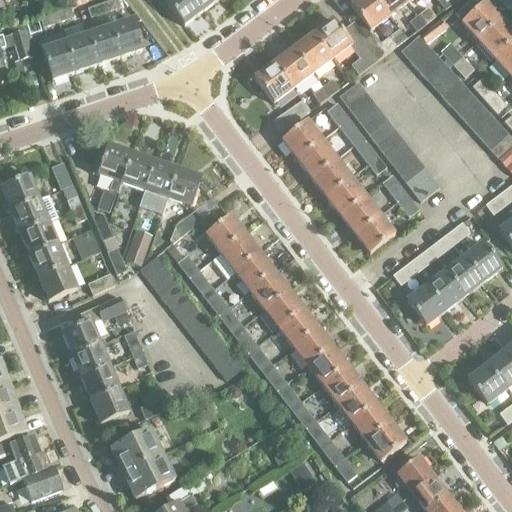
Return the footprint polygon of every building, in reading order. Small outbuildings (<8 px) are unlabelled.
[(185,29),(205,14),(193,0),(169,0),(166,3),(185,29)] [(193,0),(205,14),(222,0),(193,0)] [(370,34),(390,19),(375,0),(362,0),(351,9),(370,34)] [(375,0),(390,19),(409,5),(404,0),(375,0)] [(434,0),(445,14),(463,0),(434,0)] [(106,16),(122,11),(118,1),(103,6),(106,16)] [(91,21),(106,16),(103,6),(88,11),(91,21)] [(470,12),(465,6),(455,14),(460,20),(470,12)] [(478,45),(501,24),(485,6),(461,27),(478,45)] [(59,26),(74,21),(71,11),(56,16),(59,26)] [(426,28),(436,20),(428,11),(419,18),(426,28)] [(44,31),(59,26),(56,16),(41,21),(44,31)] [(416,35),(426,28),(419,18),(409,26),(416,35)] [(121,61),(144,53),(134,23),(111,31),(121,61)] [(331,63),(351,49),(332,24),(312,39),(331,63)] [(434,43),(447,33),(440,24),(427,34),(434,43)] [(494,63),(511,46),(511,35),(501,24),(478,45),(494,63)] [(98,68),(121,61),(111,31),(88,38),(98,68)] [(19,63),(31,59),(24,35),(12,39),(19,63)] [(380,47),(373,37),(362,45),(377,64),(396,50),(389,40),(380,47)] [(76,76),(98,68),(88,38),(66,46),(76,76)] [(312,78),(331,63),(312,39),(293,53),(312,78)] [(408,65),(427,49),(419,40),(401,56),(408,65)] [(358,79),(377,64),(362,45),(352,53),(359,63),(351,69),(358,79)] [(53,83),(76,76),(66,46),(43,53),(53,83)] [(510,81),(511,78),(511,46),(494,63),(510,81)] [(453,68),(461,60),(450,47),(441,55),(453,68)] [(442,66),(427,49),(408,65),(424,81),(442,66)] [(293,92),(312,78),(293,53),(274,67),(293,92)] [(464,81),(473,73),(461,60),(453,68),(464,81)] [(442,66),(424,81),(433,91),(450,75),(442,66)] [(273,107),(293,92),(274,67),(255,82),(273,107)] [(458,84),(450,75),(433,92),(440,100),(458,84)] [(485,104),(493,96),(481,82),(473,90),(485,104)] [(329,99),(339,92),(332,83),(322,90),(329,99)] [(449,109),(467,93),(459,84),(441,100),(449,109)] [(346,110),(365,96),(358,87),(339,101),(346,110)] [(320,107),(329,99),(322,90),(313,98),(320,107)] [(456,117),(475,102),(467,93),(449,109),(456,117)] [(354,120),(373,105),(365,96),(346,110),(354,120)] [(497,117),(505,109),(493,96),(485,104),(497,117)] [(465,127),(484,111),(475,102),(456,117),(465,127)] [(280,136),(310,114),(302,103),(272,125),(280,136)] [(361,129),(380,115),(373,105),(354,120),(361,129)] [(339,131),(349,124),(337,109),(328,116),(339,131)] [(473,136),(492,120),(484,111),(465,127),(473,136)] [(368,139),(387,124),(380,115),(361,129),(368,139)] [(481,145),(499,129),(492,120),(473,136),(481,145)] [(351,146),(360,139),(349,124),(339,131),(351,146)] [(376,149),(395,134),(387,124),(368,139),(376,149)] [(297,164),(322,145),(307,125),(282,145),(297,164)] [(489,153),(507,137),(499,129),(481,145),(489,153)] [(383,158),(402,144),(395,134),(376,149),(383,158)] [(497,163),(511,149),(511,142),(507,137),(489,153),(497,163)] [(391,168),(410,153),(402,144),(383,158),(391,168)] [(311,182),(336,163),(322,145),(297,164),(311,182)] [(368,169),(377,161),(365,146),(356,153),(368,169)] [(119,197),(122,188),(132,157),(110,150),(109,151),(103,149),(93,178),(113,185),(110,194),(119,197)] [(511,178),(511,149),(497,163),(511,178)] [(398,177),(417,163),(410,153),(391,168),(398,177)] [(145,196),(155,165),(132,157),(122,188),(145,196)] [(376,179),(385,172),(377,161),(368,169),(376,179)] [(326,201),(351,182),(336,163),(311,182),(326,201)] [(405,187),(424,172),(417,163),(398,177),(405,187)] [(167,203),(178,173),(155,165),(145,196),(167,203)] [(412,196),(431,182),(424,172),(405,187),(412,196)] [(191,211),(201,181),(178,173),(167,203),(191,211)] [(61,194),(72,189),(68,178),(57,183),(61,194)] [(10,212),(11,215),(40,203),(30,180),(15,187),(12,181),(1,186),(3,192),(2,193),(7,205),(6,206),(8,213),(10,212)] [(340,219),(365,200),(351,182),(326,201),(340,219)] [(420,206),(439,191),(431,182),(412,196),(420,206)] [(397,206),(406,199),(395,184),(385,192),(397,206)] [(508,207),(511,203),(511,188),(501,198),(508,207)] [(67,205),(72,216),(82,212),(72,190),(62,194),(67,205)] [(493,219),(508,207),(501,198),(485,210),(493,219)] [(40,203),(11,215),(21,237),(49,225),(58,222),(48,199),(40,203)] [(409,221),(418,214),(406,199),(397,206),(409,221)] [(354,238),(379,219),(365,200),(340,219),(354,238)] [(77,228),(87,223),(82,212),(72,216),(77,228)] [(173,247),(183,239),(202,225),(194,216),(176,230),(171,243),(173,247)] [(98,234),(109,230),(105,219),(94,224),(98,234)] [(221,259),(246,239),(231,219),(206,239),(221,259)] [(369,257),(394,238),(379,219),(354,238),(369,257)] [(511,250),(511,224),(499,234),(511,250)] [(30,260),(59,247),(49,225),(21,237),(30,260)] [(454,248),(469,237),(462,227),(447,239),(454,248)] [(102,245),(113,241),(109,230),(98,234),(102,245)] [(91,233),(73,241),(82,264),(91,261),(101,257),(96,245),(91,233)] [(142,271),(153,239),(137,233),(126,266),(142,271)] [(235,277),(261,257),(246,239),(221,259),(235,277)] [(438,260),(454,248),(447,239),(431,251),(438,260)] [(483,286),(502,271),(482,246),(463,261),(483,286)] [(40,282),(68,270),(59,247),(30,260),(40,282)] [(178,266),(184,261),(174,249),(168,254),(178,266)] [(112,267),(122,263),(117,252),(108,256),(112,267)] [(415,277),(431,266),(424,256),(408,268),(415,277)] [(250,296),(275,276),(261,257),(235,277),(250,296)] [(190,282),(200,275),(188,260),(179,267),(190,282)] [(464,301),(483,286),(463,261),(445,275),(464,301)] [(228,384),(244,371),(157,262),(141,275),(228,384)] [(117,279),(127,275),(122,263),(112,267),(117,279)] [(400,289),(415,277),(408,268),(393,280),(400,289)] [(49,305),(78,293),(68,270),(40,282),(49,305)] [(202,298),(211,290),(200,275),(190,282),(202,298)] [(445,315),(464,301),(445,275),(426,290),(445,315)] [(264,315),(290,295),(275,276),(250,296),(264,315)] [(93,299),(115,290),(110,278),(88,288),(93,299)] [(426,330),(445,315),(426,290),(407,305),(426,330)] [(279,334),(304,314),(290,295),(264,315),(279,334)] [(219,320),(229,312),(217,297),(207,305),(219,320)] [(102,322),(124,312),(119,301),(97,311),(102,322)] [(231,335),(241,328),(229,312),(219,320),(231,335)] [(293,352),(319,332),(304,314),(279,334),(293,352)] [(72,361),(101,348),(92,325),(62,337),(72,361)] [(308,371),(333,351),(319,332),(293,352),(308,371)] [(133,361),(143,357),(134,335),(124,339),(133,361)] [(248,358),(258,350),(246,335),(236,342),(248,358)] [(82,383),(111,370),(101,348),(72,361),(82,383)] [(260,373),(270,366),(258,350),(248,358),(260,373)] [(322,390),(348,370),(333,351),(308,371),(322,390)] [(506,393),(511,389),(511,361),(506,354),(487,368),(506,393)] [(138,372),(148,368),(143,357),(133,361),(138,372)] [(0,392),(10,389),(1,365),(0,365),(0,392)] [(487,408),(506,393),(487,368),(468,383),(487,408)] [(91,405),(120,393),(111,370),(82,383),(91,405)] [(337,409),(362,389),(348,370),(322,390),(337,409)] [(277,395),(287,388),(275,373),(266,380),(277,395)] [(289,410),(298,403),(287,388),(277,395),(289,410)] [(0,418),(18,412),(10,389),(0,392),(0,418)] [(351,427),(377,407),(362,389),(337,409),(351,427)] [(233,401),(237,403),(242,400),(242,395),(240,391),(236,390),(231,393),(230,397),(233,401)] [(101,428),(130,416),(120,393),(91,405),(101,428)] [(146,423),(167,414),(162,403),(141,412),(146,423)] [(366,446),(391,426),(377,407),(351,427),(366,446)] [(507,427),(511,423),(511,409),(501,418),(507,427)] [(307,433),(316,426),(304,411),(295,418),(307,433)] [(0,445),(26,436),(18,412),(0,418),(0,445)] [(318,448),(328,441),(316,426),(307,433),(318,448)] [(381,465),(406,445),(391,426),(366,446),(381,465)] [(123,478),(162,458),(150,433),(110,453),(123,478)] [(23,445),(20,439),(0,446),(0,458),(12,454),(18,469),(42,459),(35,440),(23,445)] [(336,471),(345,464),(333,448),(324,455),(336,471)] [(135,503),(175,484),(162,458),(123,478),(135,503)] [(49,475),(42,459),(18,469),(4,474),(11,490),(24,485),(25,487),(55,475),(54,473),(49,475)] [(419,462),(398,478),(412,497),(433,481),(419,462)] [(348,486),(357,479),(345,464),(336,471),(348,486)] [(32,505),(62,493),(55,475),(25,487),(32,505)] [(190,511),(197,508),(192,500),(210,489),(204,479),(167,502),(172,511),(170,511),(190,511)] [(423,511),(431,511),(448,499),(433,481),(412,497),(423,511)] [(397,498),(387,506),(391,511),(393,511),(403,505),(397,498)] [(457,511),(448,499),(431,511),(457,511)]
